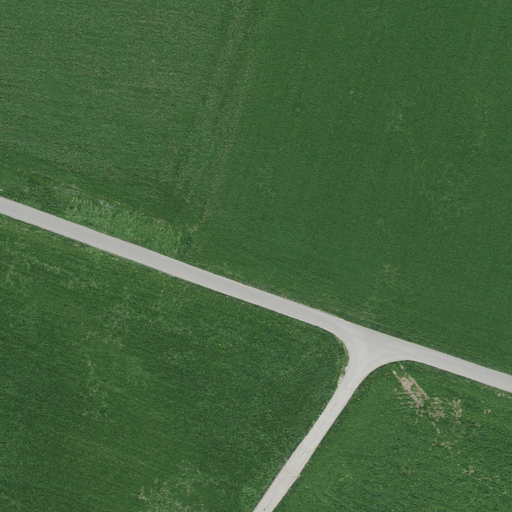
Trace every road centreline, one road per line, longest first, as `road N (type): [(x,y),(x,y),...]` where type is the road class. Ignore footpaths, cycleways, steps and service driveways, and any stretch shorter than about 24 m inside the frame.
road 1 (unclassified): [(0,207),(379,341)]
road 2 (residential): [(261,511),(379,341)]
road 3 (unclassified): [(379,341),(511,385)]
